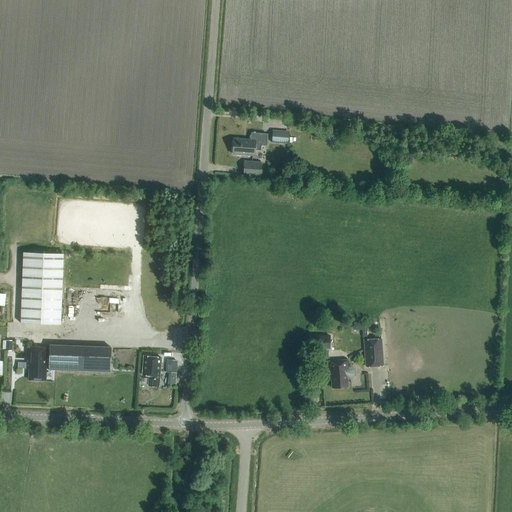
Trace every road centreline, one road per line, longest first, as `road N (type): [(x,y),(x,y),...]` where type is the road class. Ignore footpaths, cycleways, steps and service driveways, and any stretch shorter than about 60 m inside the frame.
road 1 (unclassified): [(184,423),(215,0)]
road 2 (tertiary): [(511,406),(247,425)]
road 3 (tertiary): [(184,423),(0,416)]
